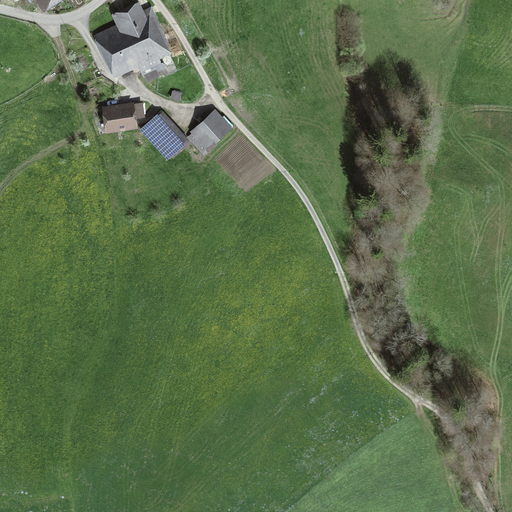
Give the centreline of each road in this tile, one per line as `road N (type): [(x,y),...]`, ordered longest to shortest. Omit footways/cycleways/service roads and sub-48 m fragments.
road 1 (track): [(488,511),(449,424),(374,361),(313,217),(233,120),(154,0)]
road 2 (track): [(49,18),(90,132),(0,185)]
road 3 (track): [(73,14),(114,86),(180,109),(217,95)]
